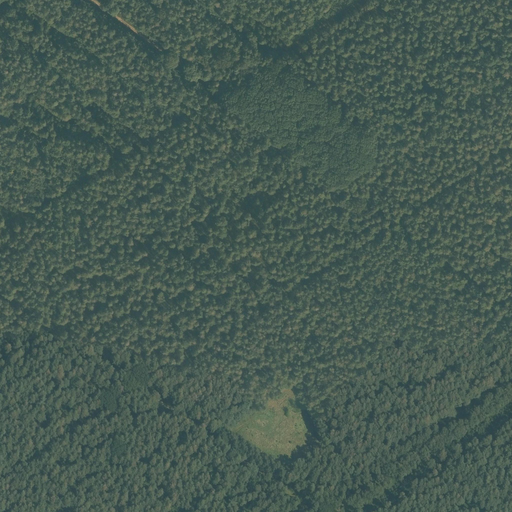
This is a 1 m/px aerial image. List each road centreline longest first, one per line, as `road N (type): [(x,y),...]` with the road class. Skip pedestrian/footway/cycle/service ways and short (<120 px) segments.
road 1 (track): [(139,388),(394,218)]
road 2 (track): [(0,224),(213,90)]
road 3 (track): [(394,218),(213,90)]
road 4 (track): [(511,383),(332,511)]
road 5 (track): [(139,388),(0,289)]
road 6 (track): [(213,90),(357,0)]
road 7 (track): [(0,481),(139,388)]
road 8 (track): [(213,90),(90,0)]
road 9 (track): [(394,218),(511,302)]
road 10 (track): [(394,218),(511,140)]
